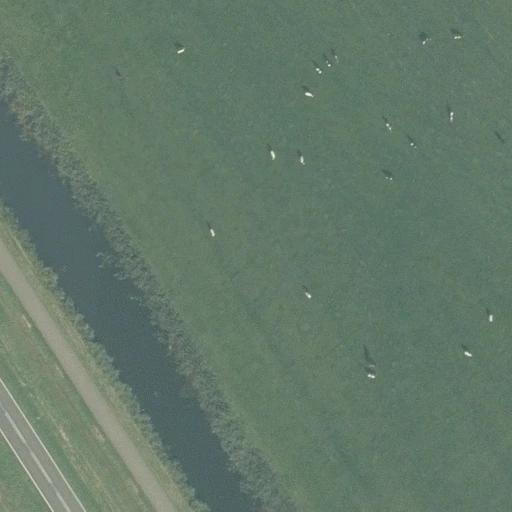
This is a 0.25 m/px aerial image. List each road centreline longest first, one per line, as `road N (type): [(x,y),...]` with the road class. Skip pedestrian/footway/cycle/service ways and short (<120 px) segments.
road 1 (unclassified): [(167,511),(0,254)]
road 2 (trunk): [(69,511),(0,405)]
